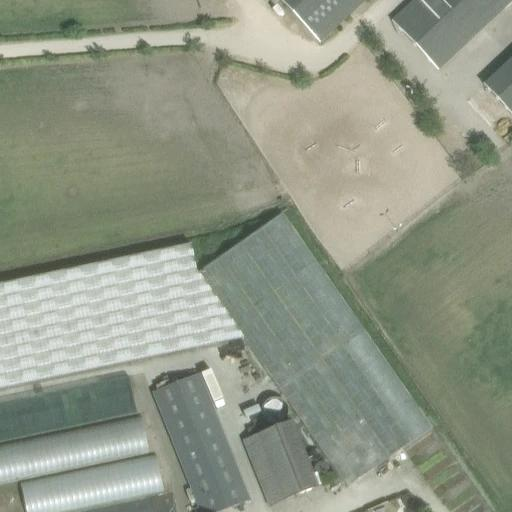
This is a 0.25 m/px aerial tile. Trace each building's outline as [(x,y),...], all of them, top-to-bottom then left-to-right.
[(367,0),(276,0),(320,46),(367,0)] [(411,0),(391,18),(435,67),(509,0),(411,0)] [(511,114),(511,57),(483,85),(511,114)] [(477,160),(461,142),(455,148),(471,166),(477,160)] [(0,390),(140,360),(243,341),(347,489),(432,429),(281,216),(197,276),(194,272),(189,247),(169,251),(0,286),(0,390)] [(223,511),(250,501),(199,373),(152,392),(200,511),(223,511)] [(123,389),(0,407),(0,483),(11,482),(15,511),(47,511),(153,496),(146,454),(133,456),(123,389)] [(269,507),(318,488),(291,422),(243,442),(269,507)]
